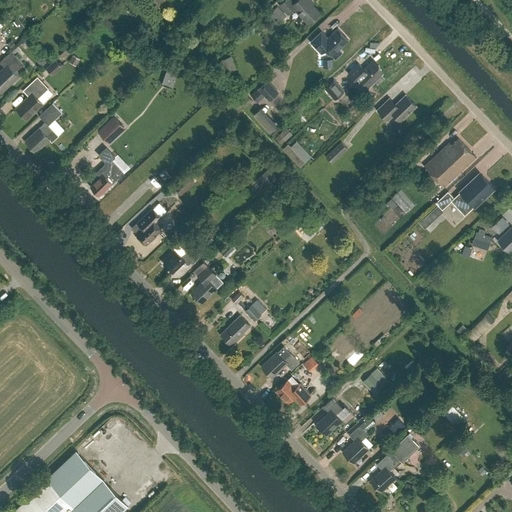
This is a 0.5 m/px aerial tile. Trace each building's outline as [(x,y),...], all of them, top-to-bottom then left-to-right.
[(296,0),(294,2),(292,0),(283,0),(280,4),(288,13),(294,8),(308,22),(319,12),(309,1),(310,0),(296,0)] [(286,15),(277,5),(268,14),(277,23),(286,15)] [(342,52),(338,49),(348,40),(337,28),(327,38),(321,31),(310,42),(321,53),(325,48),(335,59),(342,52)] [(187,46),(195,54),(200,49),(192,41),(187,46)] [(15,71),(23,63),(11,50),(0,60),(0,61),(4,66),(0,70),(0,89),(2,91),(19,75),(15,71)] [(73,55),(69,62),(76,66),(80,59),(73,55)] [(55,58),(46,67),(53,75),(62,65),(55,58)] [(332,67),(332,59),(323,59),(323,67),(332,67)] [(358,63),(348,73),(358,83),(360,81),(364,85),(366,85),(368,84),(369,86),(374,81),(378,84),(385,78),(381,73),(382,72),(377,67),(378,66),(373,60),(363,69),(358,63)] [(167,66),(161,83),(172,87),(178,70),(167,66)] [(30,93),(16,107),(26,119),(42,103),(38,98),(48,88),(37,76),(25,87),(30,93)] [(279,92),(267,79),(257,88),(269,100),(279,92)] [(344,91),(334,79),(325,88),(334,99),(344,91)] [(388,99),(377,109),(387,120),(394,114),(400,121),(416,106),(405,95),(394,105),(388,99)] [(39,126),(25,140),(36,152),(49,139),(52,141),(58,134),(48,124),(61,111),(52,101),(39,114),(45,121),(39,126)] [(266,114),(258,121),(269,133),(277,126),(266,114)] [(114,115),(98,131),(109,143),(126,127),(114,115)] [(292,134),(287,127),(279,134),(285,141),(292,134)] [(450,144),(448,141),(423,165),(443,186),(475,156),(457,137),(450,144)] [(348,148),(341,141),(326,157),(332,163),(348,148)] [(283,148),(300,166),(305,161),(288,143),(283,148)] [(90,185),(99,194),(111,182),(112,182),(123,171),(111,159),(114,156),(105,146),(98,154),(104,160),(104,163),(93,174),(97,178),(90,185)] [(269,168),(258,178),(265,185),(276,176),(269,168)] [(181,193),(194,181),(187,174),(174,186),(181,193)] [(468,188),(465,185),(453,197),(447,191),(435,202),(441,209),(450,200),(464,214),(493,187),(482,175),(468,188)] [(153,209),(141,220),(138,223),(143,227),(136,234),(147,245),(162,230),(156,223),(161,217),(153,209)] [(307,232),(319,220),(314,214),(301,226),(307,232)] [(424,216),(418,222),(424,229),(430,223),(424,216)] [(511,228),(510,227),(497,238),(508,250),(511,245),(511,228)] [(471,244),(487,250),(492,237),(484,234),(485,230),(479,228),(478,232),(476,231),(471,244)] [(204,249),(215,239),(206,230),(196,240),(204,249)] [(226,257),(234,248),(229,242),(220,251),(226,257)] [(163,262),(172,271),(184,260),(188,264),(197,256),(192,251),(183,257),(176,250),(163,262)] [(197,274),(202,280),(191,291),(201,302),(223,281),(207,265),(197,274)] [(236,303),(244,296),(239,291),(231,299),(236,303)] [(266,308),(257,298),(244,310),(254,320),(266,308)] [(230,344),(250,324),(240,314),(220,333),(230,344)] [(484,316),(468,332),(475,339),(491,323),(484,316)] [(276,351),(261,365),(271,376),(285,363),(291,369),(299,361),(290,352),(283,344),(276,351)] [(508,380),(511,376),(511,361),(501,373),(508,380)] [(375,394),(383,386),(370,373),(362,380),(375,394)] [(287,379),(275,390),(286,402),(292,396),(299,403),(310,394),(299,382),(295,387),(287,379)] [(315,422),(326,433),(341,419),(336,413),(342,407),(332,396),(323,404),(328,410),(315,422)] [(467,420),(445,398),(437,406),(459,429),(467,420)] [(369,416),(359,425),(363,429),(366,432),(376,422),(369,416)] [(398,426),(390,423),(388,429),(396,432),(398,426)] [(354,439),(342,451),(352,462),(368,447),(361,439),(367,433),(363,429),(359,425),(359,424),(349,434),(354,439)] [(402,462),(418,446),(407,433),(386,453),(395,462),(399,459),(402,462)] [(463,444),(459,448),(464,453),(468,450),(463,444)] [(10,511),(120,511),(128,505),(77,451),(48,477),(10,511)] [(395,462),(386,453),(376,463),(381,469),(370,480),(380,490),(395,476),(388,469),(395,462)]
